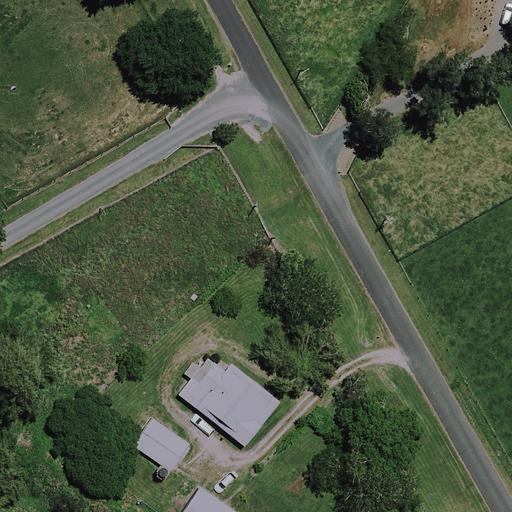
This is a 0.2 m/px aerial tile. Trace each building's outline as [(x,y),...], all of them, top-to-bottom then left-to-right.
[(191,378),(176,397),(206,420),(228,437),(243,449),(278,403),(230,367),(225,373),(206,359),(191,378)] [(144,406),(145,418),(165,417),(164,405),(144,406)] [(150,421),(132,447),(160,466),(153,476),(164,483),(188,446),(150,421)] [(180,466),(188,471),(185,475),(197,483),(199,480),(205,485),(219,465),(212,460),(214,457),(202,449),(199,455),(191,450),(180,466)] [(232,511),(185,480),(174,497),(187,506),(183,511),(232,511)]
